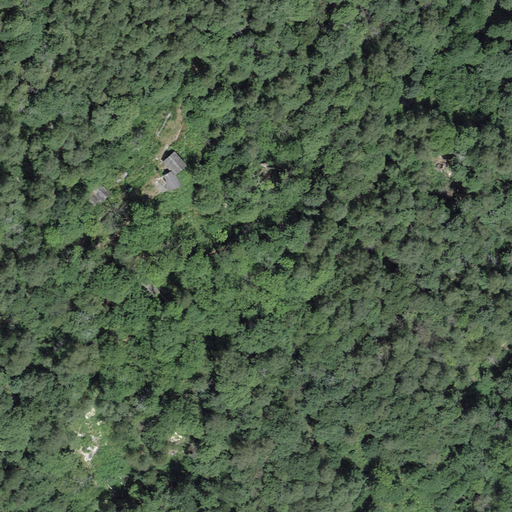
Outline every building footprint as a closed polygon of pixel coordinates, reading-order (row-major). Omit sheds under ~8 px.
[(187,166),(174,151),(162,162),(170,172),(172,171),(175,175),(187,166)] [(170,172),(163,176),(166,181),(164,182),(170,192),(181,185),(175,175),(172,171),(170,172)] [(99,182),(90,190),(100,200),(102,203),(111,195),(99,182)] [(93,207),(100,200),(90,190),(88,188),(81,194),(93,207)] [(141,276),(132,264),(123,270),(132,282),(141,276)] [(160,295),(150,279),(141,285),(150,301),(160,295)]
